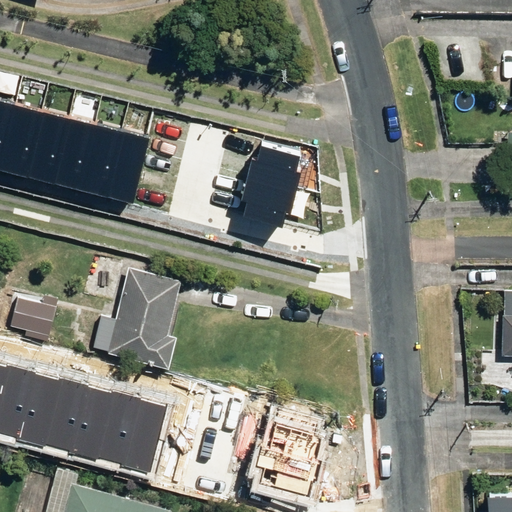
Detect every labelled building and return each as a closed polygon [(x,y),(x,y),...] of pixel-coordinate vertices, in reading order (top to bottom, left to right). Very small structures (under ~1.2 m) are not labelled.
[(96,209),(151,222),(163,174),(179,178),(187,142),(144,131),(147,119),(119,112),(118,117),(91,110),(90,118),(37,105),(31,129),(72,139),(69,151),(100,158),(94,181),(102,183),(96,209)] [(2,128),(12,128),(12,109),(3,108),(2,128)] [(70,200),(88,201),(89,187),(71,186),(70,200)] [(11,244),(19,252),(34,237),(26,228),(11,244)] [(104,350),(164,365),(173,333),(162,331),(176,277),(126,264),(112,316),(98,313),(90,344),(105,347),(104,350)] [(511,287),(503,287),(503,312),(500,312),(498,353),(511,353),(511,287)] [(23,333),(45,338),(56,296),(42,293),(40,300),(15,294),(13,304),(7,303),(3,321),(25,326),(23,333)] [(110,469),(163,482),(170,452),(178,454),(192,397),(132,383),(110,469)] [(20,445),(45,451),(49,430),(25,424),(20,445)] [(99,454),(104,460),(111,458),(113,452),(108,446),(101,448),(99,454)] [(163,511),(165,507),(72,482),(75,470),(55,465),(42,511),(163,511)] [(511,511),(511,480),(473,482),(474,511),(511,511)]
